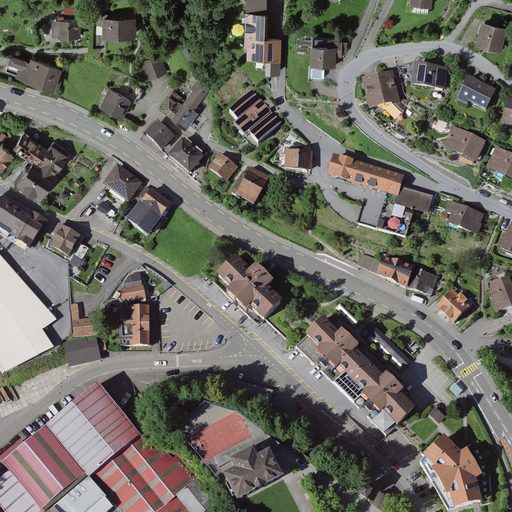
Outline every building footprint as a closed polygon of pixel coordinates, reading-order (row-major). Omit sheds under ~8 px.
[(246,0),(247,9),(246,9),(245,46),(247,46),(247,57),(265,58),(265,72),(282,72),(283,34),(268,34),(268,10),(267,9),(266,0),(246,0)] [(102,34),(136,34),(136,14),(103,13),(102,34)] [(59,36),(81,36),(81,18),(52,18),(52,34),(59,34),(59,36)] [(475,43),(502,50),(509,27),(482,19),(475,43)] [(313,43),(311,43),(310,64),(309,64),(308,79),(324,79),(324,65),(336,66),(336,56),(342,56),(342,51),(347,51),(348,41),(343,41),(343,40),(336,39),(336,36),(328,36),(328,38),(313,37),(313,43)] [(61,69),(62,67),(31,55),(31,56),(21,52),(21,54),(11,51),(7,59),(9,59),(6,67),(16,71),(16,72),(55,87),(55,86),(59,88),(66,71),(61,69)] [(161,54),(141,63),(148,80),(168,72),(161,54)] [(411,84),(415,63),(397,66),(402,86),(411,84)] [(411,84),(445,89),(449,68),(415,63),(411,84)] [(400,102),(401,102),(394,71),(362,78),(369,109),(390,104),(402,117),(405,109),(400,102)] [(469,102),(486,110),(497,89),(468,75),(456,100),(467,105),(469,102)] [(185,98),(171,115),(186,126),(199,110),(195,107),(211,87),(198,77),(191,86),(193,88),(185,98)] [(124,94),(109,86),(100,105),(123,116),(131,100),(137,103),(144,90),(130,83),(124,94)] [(171,115),(185,98),(173,89),(159,106),(171,115)] [(252,90),(229,109),(239,120),(234,124),(244,136),(249,132),(258,143),(281,123),(252,90)] [(511,98),(507,97),(501,123),(511,125),(511,98)] [(189,128),(197,134),(205,122),(196,116),(189,128)] [(158,120),(144,133),(161,150),(175,137),(158,120)] [(443,147),(476,163),(486,142),(453,126),(443,147)] [(16,150),(35,162),(19,186),(41,201),(70,158),(51,145),(48,150),(26,135),(16,150)] [(182,138),(168,155),(189,174),(204,157),(182,138)] [(15,155),(0,143),(0,168),(3,171),(15,155)] [(486,168),(511,179),(511,153),(496,146),(486,168)] [(286,157),(281,157),(280,167),(284,167),(284,168),(312,170),(313,152),(286,150),(286,157)] [(220,153),(209,168),(227,182),(238,168),(220,153)] [(405,175),(334,154),(327,175),(388,193),(383,208),(377,229),(406,238),(415,210),(428,214),(433,197),(401,187),(405,175)] [(146,185),(119,167),(104,189),(131,207),(146,185)] [(270,177),(251,167),(248,174),(243,172),(232,193),(254,205),(270,177)] [(175,207),(153,192),(132,223),(154,238),(175,207)] [(0,200),(0,230),(32,249),(47,224),(35,217),(33,220),(0,200)] [(484,215),(450,201),(446,212),(451,214),(447,223),(478,235),(482,224),(481,224),(484,215)] [(357,223),(377,229),(383,208),(364,202),(357,223)] [(511,226),(509,225),(499,248),(511,253),(511,226)] [(70,258),(81,240),(81,239),(61,227),(55,236),(59,238),(53,249),(70,258)] [(0,364),(8,376),(58,351),(45,333),(60,322),(0,255),(0,364)] [(361,255),(357,265),(407,289),(432,297),(433,292),(437,293),(448,283),(437,280),(439,277),(414,269),(415,266),(382,256),(380,261),(369,257),(361,255)] [(256,273),(241,260),(223,279),(237,292),(232,298),(252,317),(257,312),(270,324),(289,305),(274,291),(280,285),(261,267),(256,273)] [(511,280),(510,276),(490,283),(493,291),(490,292),(497,312),(511,306),(511,280)] [(144,284),(122,289),(125,306),(148,301),(144,284)] [(452,290),(436,308),(454,324),(473,302),(469,298),(467,299),(461,293),(459,295),(452,290)] [(152,308),(126,308),(127,348),(153,348),(152,308)] [(79,311),(72,312),(76,338),(100,335),(98,319),(81,321),(79,311)] [(338,333),(323,319),(306,337),(320,350),(315,354),(336,374),(340,369),(366,393),(361,399),(380,417),(384,414),(396,426),(414,407),(400,394),(404,390),(386,373),(383,376),(356,350),(359,347),(341,330),(338,333)] [(373,322),(362,332),(401,372),(412,362),(373,322)] [(76,340),(66,342),(71,369),(102,363),(98,342),(77,346),(76,340)] [(511,360),(506,357),(499,370),(511,376),(511,360)] [(142,433),(97,378),(0,456),(0,457),(10,470),(0,478),(0,505),(5,511),(183,511),(170,495),(189,479),(148,428),(142,433)] [(446,418),(436,409),(430,415),(440,425),(446,418)] [(445,437),(424,456),(435,467),(433,469),(447,494),(451,493),(455,508),(481,500),(476,478),(482,474),(468,449),(461,452),(445,437)] [(235,467),(224,473),(239,500),(285,475),(270,448),(260,454),(255,445),(230,458),(235,467)]
